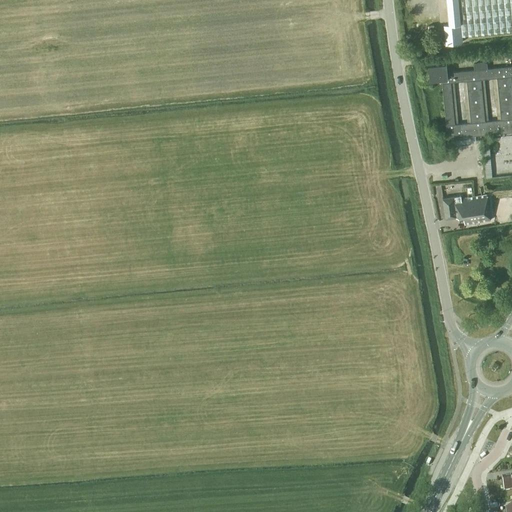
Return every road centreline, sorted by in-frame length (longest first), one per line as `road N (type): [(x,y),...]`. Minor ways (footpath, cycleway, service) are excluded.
road 1 (tertiary): [(387,0),(447,311),(455,334),(476,353)]
road 2 (secondary): [(427,511),(486,392)]
